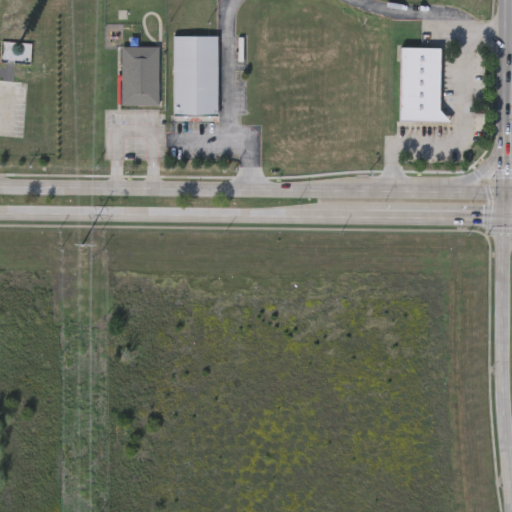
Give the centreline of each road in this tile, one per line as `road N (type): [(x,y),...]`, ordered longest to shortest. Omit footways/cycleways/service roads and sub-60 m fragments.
road 1 (secondary): [(500,190),(0,190)]
road 2 (secondary): [(0,215),(362,221)]
road 3 (secondary): [(499,223),(510,511)]
road 4 (secondary): [(362,221),(499,223)]
road 5 (secondary): [(501,65),(500,190)]
